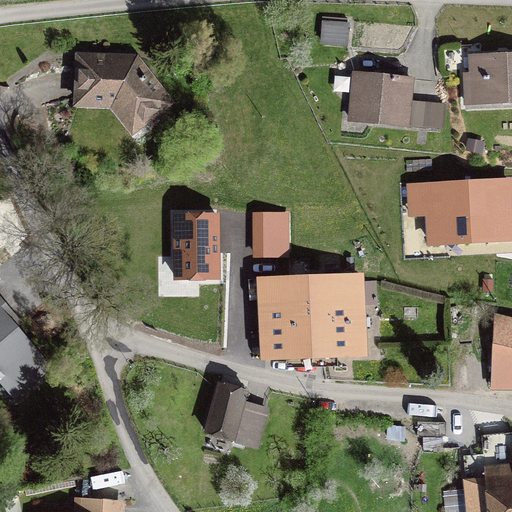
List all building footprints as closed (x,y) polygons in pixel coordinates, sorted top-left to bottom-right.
[(352,29),(326,27),(324,49),(350,51),(352,29)] [(464,76),(465,101),(511,99),(511,56),(474,58),(475,76),(464,76)] [(80,58),(79,101),(113,103),(133,128),(167,102),(135,60),(80,58)] [(356,73),(351,120),(406,126),(410,79),(356,73)] [(448,110),(422,108),(420,131),(446,134),(448,110)] [(511,232),(509,182),(427,187),(430,242),(511,237),(511,232)] [(220,212),(173,213),(173,280),(221,280),(220,252),(220,212)] [(289,212),(252,212),(252,252),(253,257),(289,257),(289,212)] [(359,276),(261,279),(265,357),(363,355),(360,303),(376,302),(374,283),(359,284),(359,276)] [(0,379),(13,395),(48,367),(5,317),(10,312),(0,300),(0,379)] [(511,320),(495,317),(492,386),(511,385),(511,320)] [(206,432),(255,446),(265,409),(243,403),(247,391),(219,384),(206,432)] [(417,436),(446,436),(446,422),(417,421),(417,436)] [(511,511),(511,467),(466,473),(470,511),(511,511)] [(118,511),(119,503),(86,501),(85,511),(118,511)]
